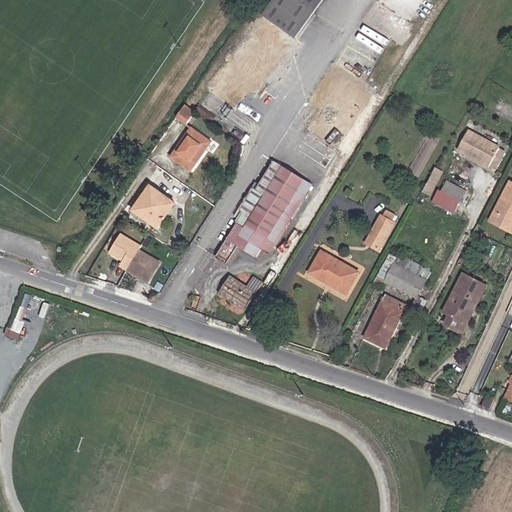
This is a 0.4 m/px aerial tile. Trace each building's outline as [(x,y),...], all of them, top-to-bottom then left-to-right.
[(273,0),(261,17),(294,38),(296,40),(324,0),(273,0)] [(407,36),(380,17),(381,14),(376,10),(367,24),(401,45),(407,36)] [(302,132),(339,153),(372,95),(363,90),(368,82),(330,60),(308,101),(317,106),(302,132)] [(201,105),(195,113),(214,127),(220,119),(201,105)] [(195,113),(185,106),(176,119),(186,126),(195,113)] [(233,136),(245,144),(250,136),(238,128),(233,136)] [(192,130),(171,159),(174,161),(190,139),(197,143),(201,137),(192,130)] [(500,149),(471,134),(460,153),(489,169),(500,149)] [(190,139),(174,161),(191,173),(212,144),(201,137),(197,143),(190,139)] [(433,196),(443,170),(434,167),(424,192),(433,196)] [(267,191),(239,237),(235,243),(256,256),(261,248),(269,252),(311,185),(282,168),(267,191)] [(444,178),(436,193),(443,196),(449,183),(450,181),(444,178)] [(443,196),(461,205),(468,193),(449,183),(443,196)] [(511,184),(492,223),(511,233),(511,184)] [(157,227),(174,203),(151,187),(134,211),(157,227)] [(259,187),(231,232),(239,237),(267,191),(259,187)] [(443,196),(436,193),(431,203),(438,207),(439,204),(443,196)] [(457,214),(461,205),(443,196),(439,204),(457,214)] [(389,212),(386,218),(393,223),(397,217),(389,212)] [(393,223),(386,218),(383,217),(367,245),(382,253),(397,225),(393,223)] [(121,264),(128,268),(149,281),(161,262),(140,249),(142,245),(122,232),(110,251),(118,255),(120,255),(122,256),(122,258),(124,259),(121,264)] [(437,235),(433,242),(440,246),(434,257),(442,261),(452,243),(437,235)] [(346,294),(357,274),(321,253),(309,273),(346,294)] [(384,282),(415,299),(425,280),(418,276),(422,267),(399,255),(384,282)] [(468,323),(487,287),(465,277),(446,313),(450,316),(445,326),(465,337),(472,324),(468,323)] [(245,310),(256,293),(251,290),(232,278),(220,296),(245,310)] [(251,290),(256,293),(259,294),(264,285),(256,280),(251,290)] [(490,289),(487,287),(468,323),(472,324),(490,289)] [(383,306),(400,314),(404,306),(387,297),(383,306)] [(385,347),(400,314),(383,306),(380,305),(365,338),(385,347)] [(0,322),(0,332),(18,339),(21,330),(0,322)] [(511,403),(511,381),(503,399),(511,403)] [(483,398),(479,409),(487,412),(491,400),(483,398)]
